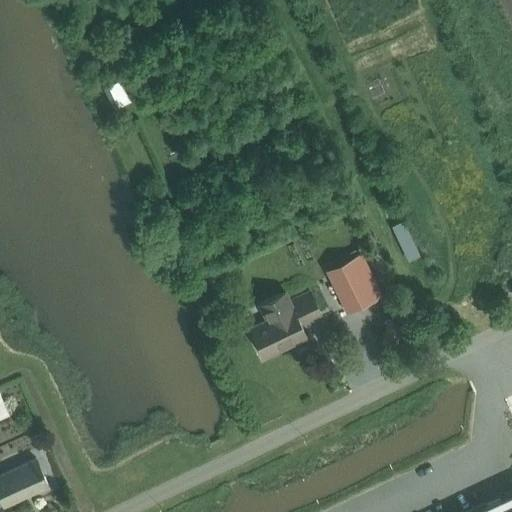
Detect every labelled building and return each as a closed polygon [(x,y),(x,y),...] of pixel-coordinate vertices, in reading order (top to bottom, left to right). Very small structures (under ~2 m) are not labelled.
[(375,299),(354,256),(325,270),(346,313),(375,299)] [(260,304),(267,320),(250,328),(264,357),(306,337),(300,323),(320,313),(310,292),(289,301),(285,292),(260,304)] [(379,296),(358,311),(367,323),(388,308),(379,296)] [(401,321),(390,319),(384,344),(395,347),(401,321)] [(0,474),(0,497),(4,506),(48,486),(36,458),(0,474)] [(511,511),(511,491),(467,511),(511,511)]
